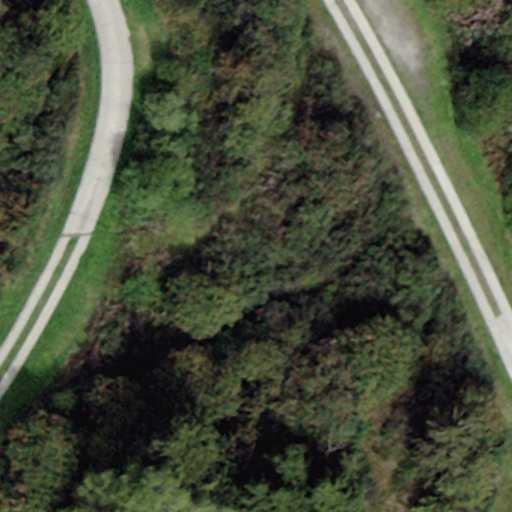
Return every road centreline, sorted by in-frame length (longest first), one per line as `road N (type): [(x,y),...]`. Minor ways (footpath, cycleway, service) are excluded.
road 1 (track): [(96,0),(121,96),(77,242),(0,400)]
road 2 (track): [(511,334),(349,0)]
